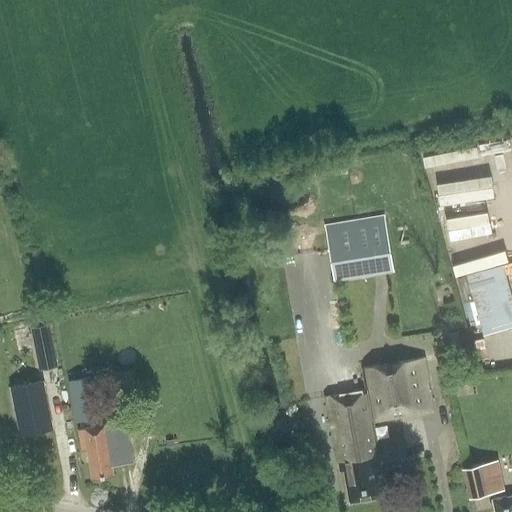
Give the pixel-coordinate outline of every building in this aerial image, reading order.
[(511,137),(489,141),(493,170),(511,167),(511,137)] [(335,279),(392,269),(384,220),(327,229),(335,279)] [(484,334),(511,326),(511,299),(502,265),(468,274),(484,334)] [(40,369),(58,365),(49,323),(31,327),(40,369)] [(383,476),(373,422),(434,412),(424,358),(363,369),(366,390),(328,396),(341,472),(345,471),(350,502),(382,497),(379,477),(383,476)] [(98,387),(105,385),(104,376),(96,377),(98,387)] [(77,421),(97,417),(90,377),(69,379),(77,421)] [(21,435),(53,429),(43,381),(11,387),(21,435)] [(133,459),(125,421),(79,430),(82,451),(88,450),(92,478),(114,474),(112,464),(133,459)] [(484,463),(465,468),(470,490),(471,496),(491,492),(489,486),(484,463)] [(511,511),(511,495),(493,499),(495,511),(511,511)]
